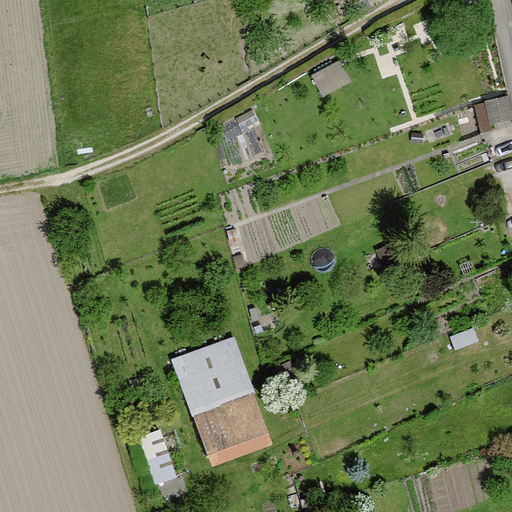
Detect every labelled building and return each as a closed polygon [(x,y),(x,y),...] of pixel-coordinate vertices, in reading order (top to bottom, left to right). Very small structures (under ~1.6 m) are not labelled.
[(511,115),(508,96),(486,102),(491,124),(511,118),(511,115)] [(407,255),(403,245),(392,249),(390,244),(378,250),(384,265),(397,259),(407,255)] [(476,341),(472,331),(453,339),(457,349),(476,341)] [(265,434),(231,340),(173,361),(184,391),(191,399),(211,454),(265,434)] [(160,431),(140,438),(155,483),(175,476),(160,431)]
